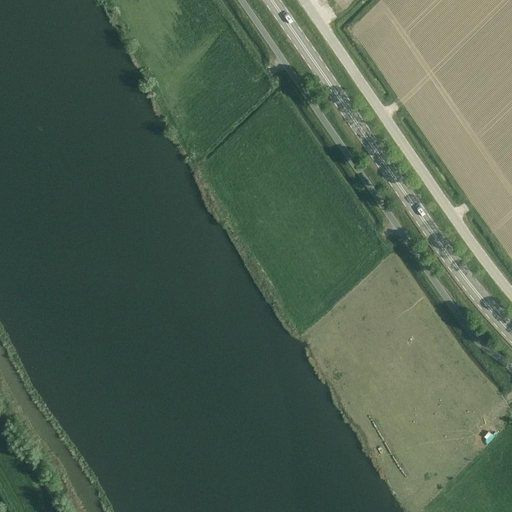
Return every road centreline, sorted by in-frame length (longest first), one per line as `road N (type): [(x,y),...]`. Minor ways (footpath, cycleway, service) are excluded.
road 1 (primary): [(511,333),(443,249),(270,0)]
road 2 (unclassified): [(511,296),(303,0)]
